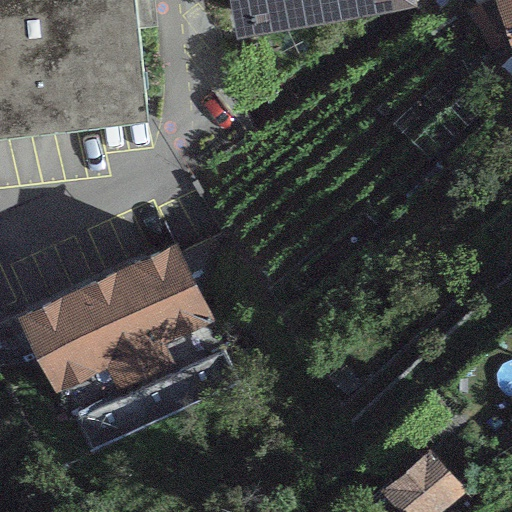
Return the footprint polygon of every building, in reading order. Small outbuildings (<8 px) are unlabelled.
[(135,0),(0,0),(0,111),(145,98),(135,0)] [(233,0),(235,11),(304,0),(233,0)] [(510,43),(497,0),(471,0),(467,2),(494,56),(510,43)] [(511,0),(497,0),(510,43),(511,42),(511,0)] [(215,311),(175,220),(17,289),(57,381),(105,360),(121,396),(179,371),(163,334),(215,311)] [(430,511),(463,482),(424,440),(376,485),(401,511),(430,511)]
